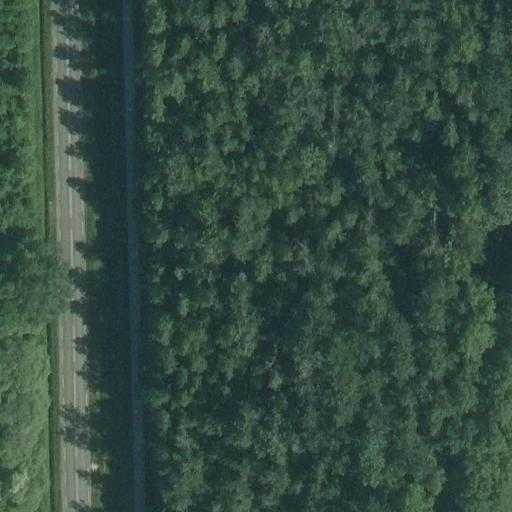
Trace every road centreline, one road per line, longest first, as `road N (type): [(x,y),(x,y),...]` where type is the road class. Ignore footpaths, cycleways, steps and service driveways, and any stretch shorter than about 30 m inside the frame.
road 1 (primary): [(76,511),(65,0)]
road 2 (track): [(431,511),(511,204)]
